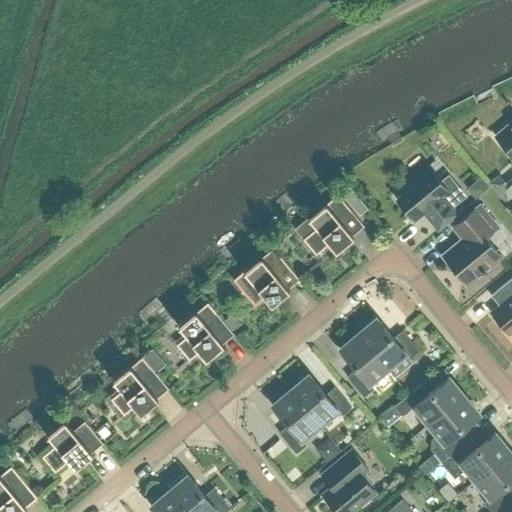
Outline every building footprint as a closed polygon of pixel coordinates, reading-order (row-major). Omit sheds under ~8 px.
[(511,119),(494,134),(511,155),(511,119)] [(416,181),(395,198),(413,219),(423,211),(437,228),(456,212),(450,205),(463,194),(447,175),(440,181),(427,165),(413,176),(416,181)] [(474,197),(488,185),(480,175),(465,187),(474,197)] [(359,213),(366,207),(347,183),(340,190),(359,213)] [(337,193),(308,217),(316,227),(302,238),(315,253),(336,236),(341,243),(363,225),(337,193)] [(463,237),(442,254),(466,283),(499,255),(484,237),(498,226),(479,203),(453,225),(463,237)] [(272,247),(243,271),(251,281),(241,289),(254,304),(271,290),(277,296),(298,278),(272,247)] [(490,311),(508,333),(511,328),(511,274),(495,289),(504,300),(490,311)] [(207,301),(178,325),(186,335),(176,344),(188,359),(206,344),(211,351),(233,333),(207,301)] [(375,316),(357,332),(386,367),(404,352),(409,358),(418,350),(401,329),(392,337),(375,316)] [(368,382),(386,367),(357,332),(338,347),(355,368),(346,375),(363,396),(372,388),(368,382)] [(141,356),(112,380),(120,390),(110,398),(123,413),(140,399),(146,405),(167,387),(141,356)] [(307,373),(289,388),(318,423),(337,408),(341,414),(351,406),(334,386),(325,393),(307,373)] [(419,383),(394,405),(402,414),(412,405),(427,423),(463,394),(448,376),(427,393),(419,383)] [(288,424),(278,432),(295,452),(305,444),(300,438),(318,423),(289,388),(271,403),(288,424)] [(429,448),(432,452),(434,450),(441,459),(465,439),(457,430),(478,412),(463,394),(427,423),(436,434),(431,438),(429,448)] [(64,420),(47,434),(55,444),(41,455),(54,471),(75,453),(80,460),(102,442),(84,420),(72,429),(64,420)] [(465,468),(473,479),(509,449),(493,431),(473,448),(465,439),(441,459),(440,460),(454,477),(465,468)] [(351,448),(325,470),(334,480),(333,485),(322,494),(337,511),(347,511),(374,491),(368,484),(372,480),(359,465),(363,463),(351,448)] [(483,502),(491,511),(511,494),(503,485),(511,477),(511,453),(509,449),(473,479),(489,497),(483,502)] [(0,511),(3,511),(9,508),(12,511),(17,511),(36,496),(10,465),(0,473),(0,511)] [(186,474),(168,489),(187,511),(211,511),(215,509),(217,511),(223,511),(229,507),(213,486),(203,494),(186,474)] [(155,511),(187,511),(168,489),(149,504),(155,511)] [(511,511),(511,495),(511,494),(491,511),(511,511)] [(413,511),(401,497),(383,511),(413,511)]
